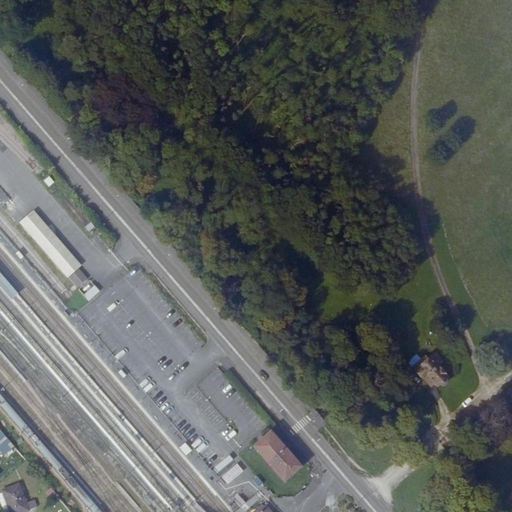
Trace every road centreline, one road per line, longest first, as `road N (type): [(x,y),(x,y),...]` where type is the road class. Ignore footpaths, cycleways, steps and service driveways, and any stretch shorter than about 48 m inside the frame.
road 1 (unclassified): [(421,0),(409,137),(415,199),(432,268),(489,394)]
road 2 (secondary): [(0,78),(225,339)]
road 3 (secondary): [(344,475),(225,339)]
road 4 (unclassified): [(489,394),(365,500)]
